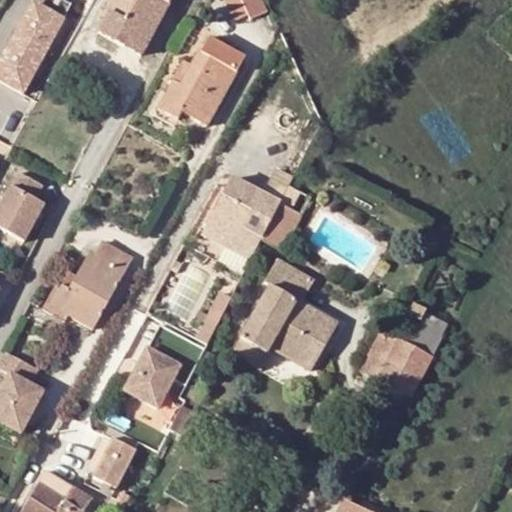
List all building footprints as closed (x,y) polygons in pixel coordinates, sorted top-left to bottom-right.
[(46,0),(42,8),(64,20),(73,4),(65,0),(46,0)] [(169,0),(135,0),(125,19),(109,10),(96,32),(141,56),(169,0)] [(114,0),(109,10),(125,19),(135,0),(114,0)] [(250,13),(243,0),(224,0),(235,21),(250,13)] [(261,0),(243,0),(250,13),(252,17),(267,10),(261,0)] [(34,3),(0,65),(0,80),(24,94),(64,20),(42,8),(34,3)] [(207,126),(244,58),(208,38),(201,52),(198,50),(190,66),(181,84),(173,80),(158,109),(178,120),(182,113),(207,126)] [(173,80),(181,84),(190,66),(182,62),(173,80)] [(267,187),(283,196),(294,175),(278,167),(267,187)] [(41,192),(18,178),(0,209),(0,233),(23,247),(42,211),(34,206),(41,192)] [(229,180),(201,236),(228,249),(252,260),(280,206),(229,180)] [(310,199),(293,189),(265,243),(286,254),(306,218),(302,215),(310,199)] [(92,330),(132,260),(101,243),(95,255),(90,252),(76,277),(68,291),(61,287),(59,291),(53,288),(42,309),(65,321),(68,316),(92,330)] [(244,274),(252,260),(228,249),(221,263),(244,274)] [(315,280),(278,259),(265,282),(270,285),(239,338),(266,353),(269,348),(273,350),(310,371),(337,324),(301,303),(315,280)] [(68,273),(61,287),(68,291),(76,277),(68,273)] [(31,321),(39,305),(31,301),(22,317),(31,321)] [(425,310),(413,304),(408,313),(420,320),(425,310)] [(404,318),(394,337),(432,358),(443,338),(404,318)] [(157,326),(144,350),(158,358),(171,334),(157,326)] [(360,368),(411,396),(432,358),(394,337),(381,331),(360,368)] [(176,368),(189,375),(202,350),(171,334),(158,358),(144,350),(121,393),(154,410),(170,381),(176,368)] [(269,348),(266,353),(239,338),(230,353),(260,371),(273,350),(269,348)] [(28,385),(36,369),(3,351),(0,356),(0,372),(7,376),(0,389),(0,423),(19,434),(42,393),(28,385)] [(182,387),(189,375),(176,368),(170,381),(182,387)] [(181,438),(193,415),(179,407),(166,431),(181,438)] [(109,437),(89,475),(112,487),(138,439),(107,423),(102,433),(109,437)] [(83,511),(91,499),(45,472),(20,511),(83,511)] [(362,511),(344,502),(339,511),(362,511)]
